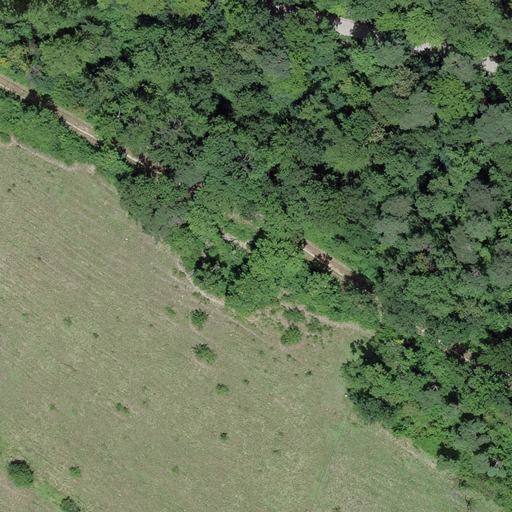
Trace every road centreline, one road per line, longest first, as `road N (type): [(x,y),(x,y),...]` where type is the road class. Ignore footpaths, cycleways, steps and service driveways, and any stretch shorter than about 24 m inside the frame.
road 1 (track): [(511,375),(0,75)]
road 2 (track): [(511,68),(236,0)]
